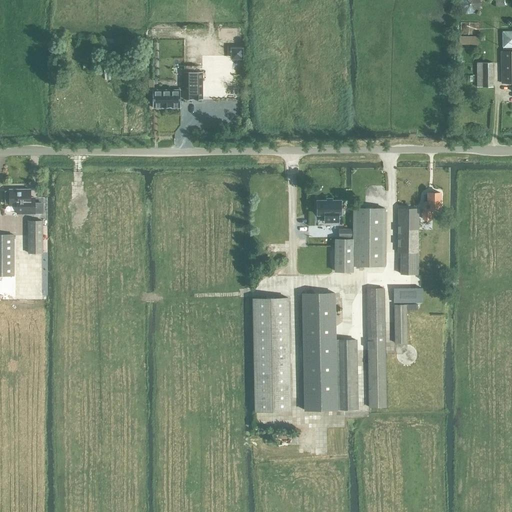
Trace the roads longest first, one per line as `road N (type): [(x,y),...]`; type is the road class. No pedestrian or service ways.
road 1 (unclassified): [(0,153),(511,150)]
road 2 (unknown): [(296,149),(297,425)]
